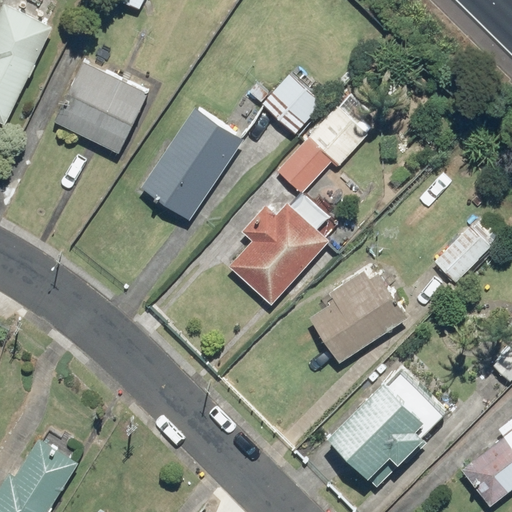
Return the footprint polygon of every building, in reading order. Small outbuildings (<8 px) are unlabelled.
[(60,19),(20,0),(10,0),(0,20),(0,112),(11,118),(60,19)] [(156,87),(90,54),(61,113),(127,145),(156,87)] [(270,96),(302,126),(333,94),(302,64),(270,96)] [(344,100),(315,132),(345,159),(374,127),(344,100)] [(249,135),(201,103),(147,183),(194,215),(249,135)] [(313,133),(284,165),(308,186),(337,155),(313,133)] [(236,260),(278,298),(336,234),(294,196),(284,207),(275,199),(251,226),(260,234),(236,260)] [(476,221),(441,256),(462,276),(496,240),(476,221)] [(314,311),(343,357),(412,312),(383,267),(374,272),(369,264),(334,286),(340,295),(314,311)] [(511,348),(500,361),(511,372),(511,348)] [(395,373),(339,427),(378,467),(400,445),(408,454),(435,428),(426,420),(434,412),(395,373)] [(498,498),(511,487),(511,429),(470,462),(498,498)] [(0,490),(0,511),(49,511),(83,457),(44,433),(20,472),(14,468),(0,490)] [(120,511),(108,501),(98,511),(120,511)]
